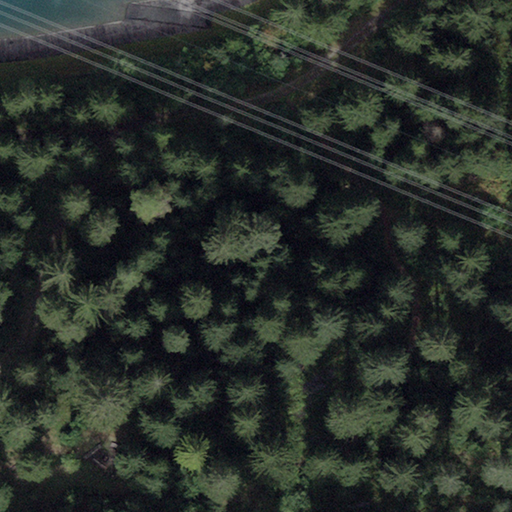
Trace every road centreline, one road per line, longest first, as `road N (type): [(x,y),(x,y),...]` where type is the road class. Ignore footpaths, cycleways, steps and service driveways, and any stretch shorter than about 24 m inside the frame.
road 1 (track): [(409,0),(281,98),(91,138),(0,133)]
road 2 (track): [(91,138),(19,357),(0,377)]
